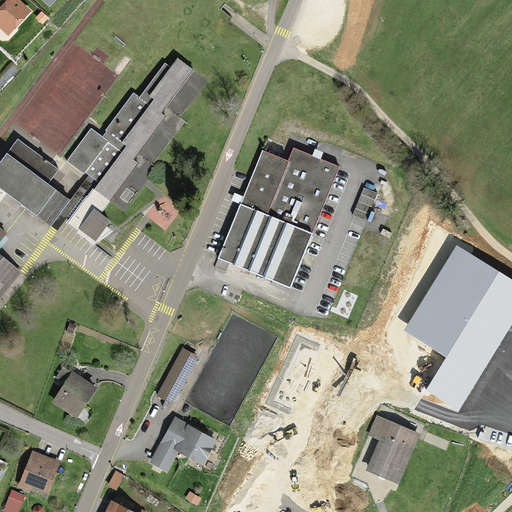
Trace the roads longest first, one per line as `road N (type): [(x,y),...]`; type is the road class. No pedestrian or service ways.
road 1 (residential): [(105,458),(296,0)]
road 2 (track): [(511,258),(356,91),(275,46)]
